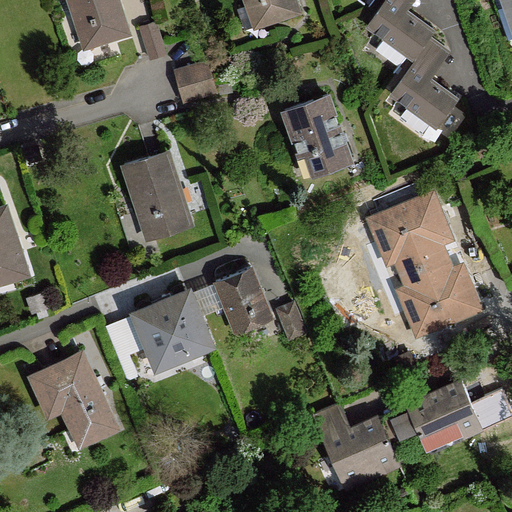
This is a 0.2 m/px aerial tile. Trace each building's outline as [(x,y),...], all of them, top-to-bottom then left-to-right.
[(118,0),(70,0),(78,24),(85,22),(92,43),(128,31),(118,0)] [(294,0),(246,0),(248,4),(254,2),(262,22),(298,9),(294,0)] [(406,8),(395,0),(386,0),(370,23),(387,35),(409,52),(414,56),(430,34),(434,28),(406,8)] [(511,37),(511,4),(499,8),(510,38),(511,37)] [(141,25),(151,56),(166,51),(163,43),(155,20),(141,25)] [(430,34),(414,56),(418,59),(421,54),(436,65),(448,48),(430,34)] [(409,52),(387,35),(378,48),(400,64),(409,52)] [(418,59),(414,64),(429,75),(436,65),(421,54),(418,59)] [(201,63),(177,70),(181,84),(212,76),(208,60),(201,63)] [(429,75),(414,64),(393,92),(410,104),(432,120),(438,124),(457,96),(429,75)] [(217,91),(212,76),(181,84),(185,99),(217,91)] [(327,93),(285,109),(301,152),(306,150),(314,171),(351,158),(327,93)] [(432,120),(410,104),(401,116),(422,132),(432,120)] [(167,150),(124,164),(143,216),(149,214),(157,234),(192,221),(167,150)] [(434,192),(373,217),(391,259),(405,253),(416,282),(402,289),(420,330),(481,305),(464,263),(453,267),(441,238),(452,234),(434,192)] [(7,205),(0,207),(0,282),(29,273),(7,205)] [(252,265),(217,279),(226,302),(238,330),(273,317),(270,312),(252,265)] [(217,279),(189,291),(198,314),(226,302),(217,279)] [(189,291),(139,311),(151,342),(159,363),(209,342),(198,314),(189,291)] [(294,302),(279,308),(291,336),(305,330),(294,302)] [(151,342),(139,311),(108,324),(121,355),(129,351),(151,342)] [(138,371),(129,351),(121,355),(129,374),(138,371)] [(82,353),(34,375),(51,410),(65,404),(77,430),(89,425),(95,435),(116,425),(82,353)] [(479,415),(463,380),(409,404),(420,431),(424,439),(479,415)] [(326,440),(352,429),(339,400),(313,411),(326,440)] [(409,404),(380,416),(392,442),(420,431),(409,404)] [(395,451),(392,442),(380,416),(352,429),(326,440),(341,474),(395,451)]
